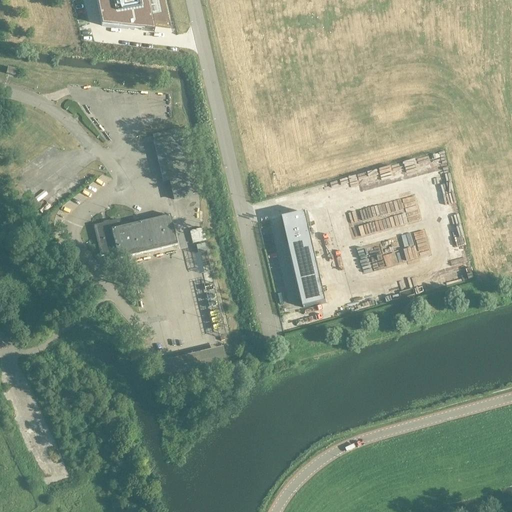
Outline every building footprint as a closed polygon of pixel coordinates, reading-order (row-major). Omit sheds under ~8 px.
[(95,0),(101,26),(143,31),(154,32),(153,27),(170,28),(163,0),(95,0)] [(16,70),(8,68),(6,75),(15,76),(16,70)] [(158,134),(159,141),(153,142),(163,182),(169,181),(174,200),(200,194),(183,128),(158,134)] [(326,303),(305,213),(283,218),(303,308),(326,303)] [(100,256),(116,253),(117,260),(176,246),(169,216),(129,226),(128,224),(121,226),(119,220),(93,226),(100,256)] [(200,228),(190,230),(193,243),(203,240),(200,228)] [(196,254),(199,274),(210,272),(206,243),(197,244),(198,253),(196,254)] [(67,497),(67,494),(47,505),(40,504),(36,501),(31,491),(26,479),(20,467),(18,469),(17,470),(15,472),(13,474),(12,477),(11,479),(10,481),(9,484),(8,486),(8,489),(8,491),(8,494),(8,497),(9,499),(9,502),(10,504),(12,506),(13,508),(15,511),(58,511),(60,511),(62,509),(63,507),(64,504),(65,502),(66,499),(67,497)]
